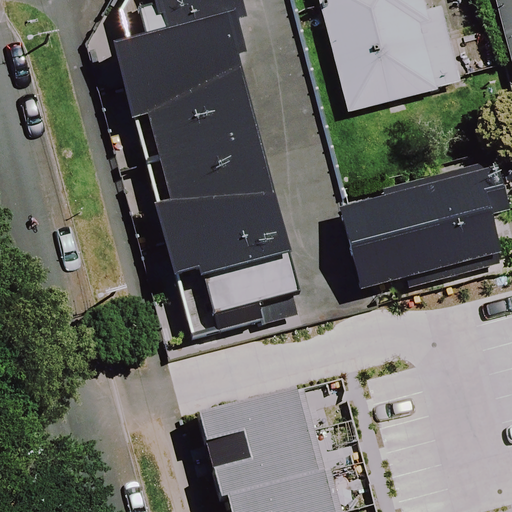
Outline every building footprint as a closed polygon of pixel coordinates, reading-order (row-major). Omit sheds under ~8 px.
[(239,25),(233,0),(158,0),(148,3),(159,49),(119,58),(186,345),(227,335),(224,322),(290,307),(237,78),(251,75),(239,25)] [(315,0),(345,119),(457,92),(437,13),(424,17),(420,0),(315,0)] [(511,0),(491,0),(511,82),(511,0)] [(495,267),(473,183),(339,219),(361,302),(495,267)] [(409,360),(400,319),(350,330),(360,371),(409,360)] [(511,372),(436,392),(464,499),(511,486),(511,372)] [(336,421),(326,383),(274,397),(285,435),(336,421)] [(428,511),(404,420),(357,432),(359,441),(269,464),(281,511),(428,511)]
